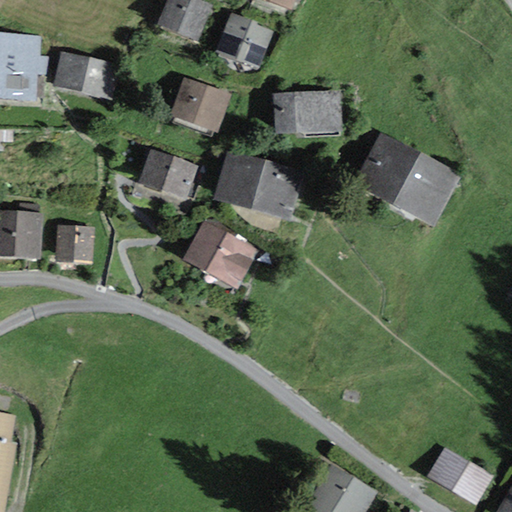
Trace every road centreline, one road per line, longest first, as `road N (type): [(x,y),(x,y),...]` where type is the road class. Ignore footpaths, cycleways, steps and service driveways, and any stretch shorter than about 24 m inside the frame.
road 1 (residential): [(454,511),(138,302)]
road 2 (residential): [(138,302),(49,307),(0,328)]
road 3 (residential): [(138,302),(68,282),(0,277)]
